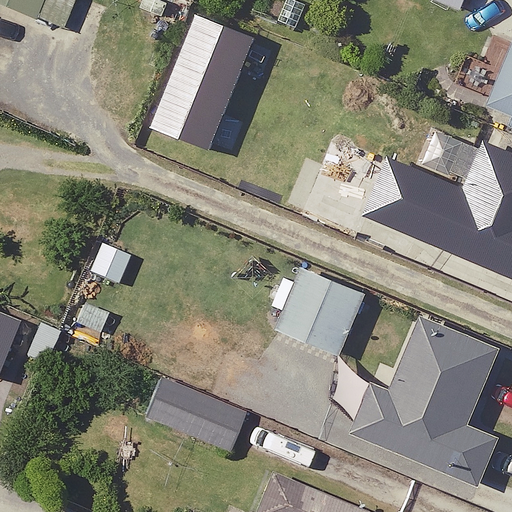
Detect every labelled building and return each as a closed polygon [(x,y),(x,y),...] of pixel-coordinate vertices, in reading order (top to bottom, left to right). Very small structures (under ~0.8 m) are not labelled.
[(76,0),(0,0),(0,9),(63,35),(76,0)] [(473,0),(429,0),(467,15),(473,0)] [(511,69),(494,112),(511,119),(511,69)] [(511,160),(469,143),(455,177),(474,185),(445,254),(511,282),(511,160)] [(393,167),(336,144),(307,218),(363,241),(393,167)] [(369,302),(307,275),(281,334),(343,361),(369,302)] [(504,357),(428,325),(398,396),(350,375),(336,408),(365,420),(358,438),(483,492),(505,441),(474,427),(504,357)] [(166,384),(161,396),(145,390),(134,415),(231,458),(248,420),(166,384)] [(347,511),(271,481),(258,511),(347,511)]
